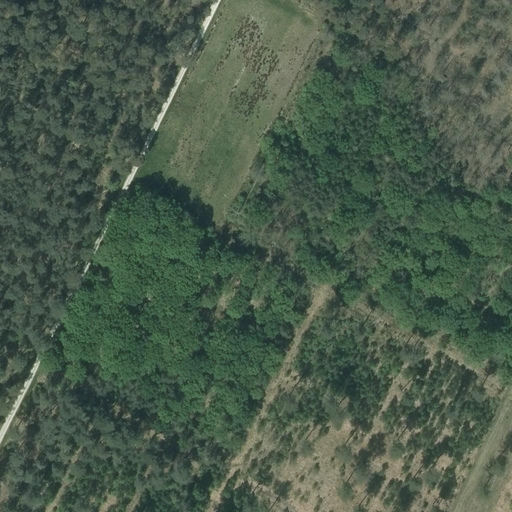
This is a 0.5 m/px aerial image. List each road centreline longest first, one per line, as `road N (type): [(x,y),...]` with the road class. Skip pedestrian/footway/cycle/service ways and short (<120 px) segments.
road 1 (track): [(0,435),(217,0)]
road 2 (track): [(511,387),(450,511)]
